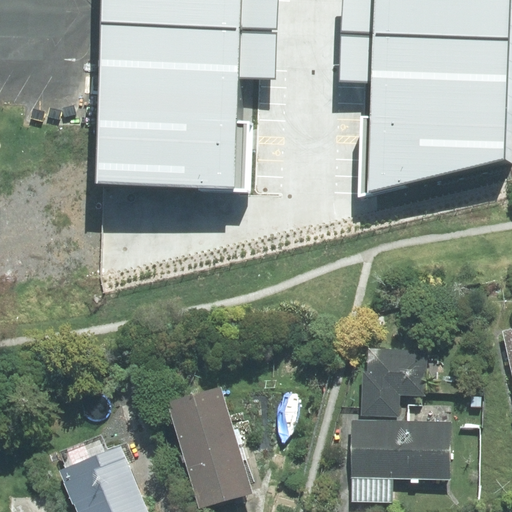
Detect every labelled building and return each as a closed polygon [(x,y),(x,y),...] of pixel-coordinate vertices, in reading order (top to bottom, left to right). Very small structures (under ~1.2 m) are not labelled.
[(119,0),(113,190),(251,194),(256,0),(119,0)] [(328,0),(283,0),(283,8),(327,11),(328,0)] [(509,0),(376,0),(370,193),(505,159),(509,0)] [(152,202),(93,217),(105,263),(164,248),(152,202)] [(511,326),(502,328),(511,379),(511,326)] [(354,349),(347,502),(398,504),(398,493),(458,496),(461,424),(423,422),(426,352),(354,349)] [(209,511),(252,499),(219,394),(166,410),(197,511),(209,511)] [(144,511),(118,453),(59,480),(73,511),(144,511)] [(48,511),(50,498),(11,495),(9,511),(48,511)]
